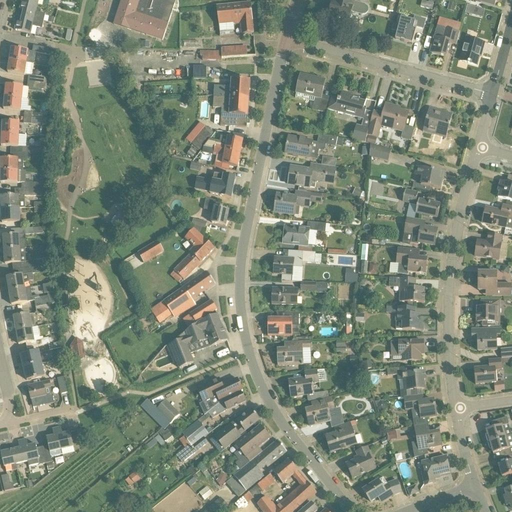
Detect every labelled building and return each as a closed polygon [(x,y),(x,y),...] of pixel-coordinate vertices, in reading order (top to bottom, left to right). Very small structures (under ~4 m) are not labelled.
[(122,0),(114,24),(163,40),(176,0),(122,0)] [(329,16),(351,22),(353,14),(363,17),(363,16),(369,18),(372,9),(366,7),(366,6),(343,0),(335,0),(334,4),(333,4),(329,16)] [(38,5),(22,1),(20,9),(24,11),(22,17),(44,22),(46,15),(36,12),(38,5)] [(254,34),(251,3),(218,7),(220,32),(235,31),(235,24),(243,24),(245,35),(254,34)] [(456,4),(449,3),(447,11),(454,12),(456,4)] [(42,29),(44,22),(22,17),(21,23),(17,22),(15,31),(31,34),(33,27),(42,29)] [(401,18),(396,40),(410,44),(412,37),(414,37),(417,28),(424,30),(426,20),(415,17),(413,22),(401,18)] [(460,33),(452,31),(446,29),(443,40),(434,37),(430,53),(446,58),(450,44),(456,46),(460,33)] [(482,51),(485,43),(467,38),(460,61),(477,66),(481,51),(482,51)] [(13,49),(10,61),(33,64),(34,65),(37,53),(54,57),(55,51),(35,46),(33,53),(29,52),(29,51),(13,49)] [(223,59),(247,57),(247,48),(222,49),(223,59)] [(222,61),(222,52),(200,52),(200,55),(200,56),(203,56),(203,61),(222,61)] [(8,73),(28,76),(32,76),(33,64),(10,61),(8,73)] [(207,67),(194,67),(194,80),(207,80),(207,67)] [(321,99),(325,81),(302,75),(296,98),(314,102),(311,110),(326,114),(329,102),(321,99)] [(232,81),(231,88),(214,87),(214,97),(249,99),(250,82),(232,81)] [(46,90),(47,84),(29,82),(28,88),(46,90)] [(7,85),(6,98),(23,99),(24,87),(7,85)] [(144,88),(144,98),(152,97),(151,88),(144,88)] [(331,97),(328,110),(364,119),(366,111),(363,110),(366,102),(359,100),(360,97),(343,93),(341,100),(331,97)] [(249,99),(214,97),(213,108),(222,109),(221,127),(247,128),(247,127),(247,125),(249,125),(249,121),(247,121),(248,117),(249,99)] [(23,99),(6,98),(4,110),(21,112),(22,105),(23,99)] [(374,112),(367,136),(378,138),(381,126),(403,132),(401,138),(411,141),(414,128),(405,126),(409,113),(402,111),(396,109),(397,107),(386,105),(383,115),(374,112)] [(453,114),(429,108),(423,132),(446,138),(453,114)] [(2,134),(19,135),(19,123),(3,122),(2,134)] [(199,151),(213,134),(200,124),(185,140),(199,151)] [(368,129),(356,126),(352,141),(364,144),(368,129)] [(19,135),(2,134),(2,147),(12,147),(11,154),(30,154),(31,149),(31,148),(26,148),(18,147),(19,135)] [(289,137),(286,153),(310,158),(312,149),(325,151),(326,145),(336,147),(338,138),(319,134),(318,143),(313,142),(289,137)] [(209,142),(204,147),(241,154),(243,140),(228,138),(221,136),(220,144),(209,142)] [(375,146),(377,139),(368,137),(367,143),(375,146)] [(370,157),(388,162),(391,151),(370,145),(370,157)] [(241,154),(204,147),(204,149),(203,154),(214,156),(221,158),(222,154),(225,155),(223,164),(238,167),(241,154)] [(192,149),(187,155),(193,159),(197,153),(192,149)] [(1,159),(1,171),(18,172),(24,172),(24,166),(18,166),(18,160),(24,160),(30,160),(30,154),(11,154),(11,160),(1,159)] [(200,172),(201,165),(191,164),(190,170),(200,172)] [(315,172),(291,168),(288,185),(310,188),(310,187),(306,187),(307,180),(334,184),(337,168),(316,165),(315,172)] [(423,177),(421,185),(414,183),(413,189),(431,193),(432,187),(440,189),(442,180),(439,179),(441,172),(417,167),(416,175),(423,177)] [(1,184),(19,184),(18,172),(1,171),(1,184)] [(220,196),(232,198),(236,177),(215,173),(213,181),(197,178),(195,189),(211,192),(210,193),(220,195),(220,196)] [(496,197),(507,200),(511,201),(511,184),(500,181),(496,197)] [(42,190),(21,190),(21,196),(2,196),(2,210),(20,209),(25,209),(25,197),(43,197),(42,190)] [(441,204),(417,199),(418,193),(405,190),(403,201),(416,204),(416,203),(418,204),(416,213),(438,218),(441,204)] [(297,191),(295,198),(277,195),(275,212),(294,215),(296,206),(309,208),(310,201),(321,203),(322,195),(297,191)] [(226,226),(229,211),(224,210),(224,209),(217,207),(217,202),(207,198),(204,209),(214,212),(212,223),(226,226)] [(511,207),(506,206),(503,206),(502,212),(486,209),(483,224),(511,230),(511,207)] [(20,209),(2,210),(3,223),(21,222),(20,209)] [(122,212),(112,223),(118,228),(128,217),(122,212)] [(434,247),(437,231),(424,228),(425,222),(408,219),(405,233),(413,235),(411,244),(418,246),(418,244),(434,247)] [(193,220),(192,226),(206,229),(207,223),(193,220)] [(308,229),(286,226),(283,244),(308,247),(309,231),(326,233),(326,224),(308,223),(308,229)] [(5,251),(20,250),(26,249),(25,243),(20,243),(19,236),(34,235),(34,228),(12,230),(12,236),(4,237),(5,251)] [(175,272),(184,281),(201,263),(214,250),(203,239),(193,230),(184,239),(194,249),(190,253),(192,254),(175,272)] [(480,242),(477,241),(475,257),(499,261),(502,237),(489,235),(487,244),(480,243),(480,242)] [(137,254),(129,259),(135,270),(144,265),(164,253),(157,242),(137,254)] [(408,276),(408,273),(425,275),(427,260),(419,259),(420,251),(399,249),(398,264),(397,275),(408,276)] [(20,250),(5,251),(6,264),(21,263),(20,250)] [(316,253),(304,253),(294,252),(284,252),(283,259),(275,259),(274,275),(293,276),(293,268),(303,269),(303,263),(315,264),(316,253)] [(24,263),(25,269),(45,267),(44,260),(24,263)] [(45,267),(25,269),(26,275),(52,272),(51,266),(45,267)] [(354,270),(346,270),(345,284),(357,285),(358,275),(353,275),(354,270)] [(191,301),(215,285),(207,273),(150,310),(160,325),(175,319),(195,306),(191,301)] [(496,284),(496,273),(479,273),(479,291),(492,291),(492,298),(511,298),(511,284),(496,284)] [(10,292),(31,288),(30,282),(24,283),(23,276),(8,278),(10,292)] [(416,280),(390,279),(390,287),(400,287),(400,303),(424,303),(425,289),(415,289),(416,280)] [(327,294),(327,285),(302,284),(301,293),(327,294)] [(33,298),(31,288),(10,292),(12,306),(35,302),(37,307),(50,305),(49,297),(48,297),(40,299),(40,297),(33,298)] [(273,289),(272,306),(297,307),(298,290),(273,289)] [(499,326),(500,302),(482,301),(482,308),(477,308),(477,322),(483,322),(483,325),(499,326)] [(191,316),(197,324),(217,310),(212,302),(191,316)] [(52,313),(50,305),(37,307),(38,316),(52,313)] [(403,322),(403,330),(423,331),(423,328),(419,328),(420,316),(415,316),(415,309),(387,307),(387,315),(396,315),(396,322),(403,322)] [(277,320),(268,320),(268,337),(292,337),(292,327),(299,327),(299,313),(277,313),(277,320)] [(17,331),(32,328),(36,328),(34,314),(14,318),(17,331)] [(356,323),(364,323),(364,315),(356,315),(356,323)] [(202,321),(193,327),(185,333),(169,346),(179,370),(194,364),(187,346),(199,342),(200,343),(210,340),(212,347),(227,341),(218,316),(202,321)] [(319,324),(326,323),(324,316),(317,318),(319,324)] [(32,328),(17,331),(19,345),(27,343),(28,350),(50,345),(49,339),(44,340),(44,337),(40,338),(38,327),(36,328),(32,328)] [(500,335),(500,328),(472,330),(472,340),(478,340),(479,352),(497,351),(496,336),(500,335)] [(87,358),(84,343),(77,338),(72,346),(74,360),(87,358)] [(294,349),(278,350),(279,367),(303,366),(303,349),(311,349),(311,342),(293,343),(294,349)] [(336,353),(346,353),(345,342),(336,342),(336,353)] [(403,362),(420,361),(420,355),(423,355),(423,342),(407,343),(407,344),(399,344),(399,356),(403,355),(403,362)] [(59,343),(48,346),(50,352),(60,349),(59,343)] [(511,358),(511,348),(501,350),(502,359),(511,358)] [(24,368),(42,364),(39,352),(21,356),(24,368)] [(489,368),(474,369),(475,385),(494,383),(497,383),(497,382),(496,371),(502,370),(501,359),(488,361),(489,368)] [(370,361),(363,362),(365,370),(372,369),(370,361)] [(45,377),(42,364),(24,368),(27,381),(45,377)] [(423,395),(422,390),(424,390),(422,380),(425,380),(424,373),(413,374),(412,368),(387,371),(388,378),(397,377),(398,383),(399,383),(401,392),(401,398),(423,395)] [(305,379),(288,381),(290,398),(314,395),(313,384),(319,384),(317,372),(305,373),(305,379)] [(62,394),(69,392),(65,376),(58,378),(62,394)] [(222,401),(240,393),(242,391),(237,379),(222,386),(219,379),(197,389),(203,402),(211,399),(214,405),(206,408),(208,413),(222,401)] [(52,387),(50,380),(29,385),(33,400),(37,399),(39,407),(56,403),(54,394),(47,396),(46,389),(52,387)] [(497,383),(494,383),(495,391),(505,390),(504,381),(497,382),(497,383)] [(245,402),(240,393),(222,401),(208,413),(213,420),(220,414),(219,413),(227,409),(227,410),(245,402)] [(412,410),(414,427),(428,425),(427,418),(437,417),(435,406),(433,406),(433,401),(423,402),(422,396),(403,398),(405,411),(412,410)] [(319,408),(305,411),(309,427),(331,422),(328,411),(334,410),(331,399),(318,402),(319,408)] [(153,419),(159,413),(156,411),(157,410),(148,401),(141,407),(153,419)] [(159,413),(169,424),(171,425),(180,416),(165,402),(157,410),(156,411),(159,413)] [(220,454),(233,443),(240,438),(239,436),(259,421),(251,410),(237,422),(240,426),(235,430),(230,425),(214,437),(215,438),(210,441),(220,454)] [(488,443),(511,436),(508,425),(509,425),(507,418),(494,422),(496,428),(486,431),(487,435),(485,435),(488,443)] [(193,448),(204,439),(209,435),(198,422),(182,435),(190,445),(193,448)] [(338,434),(326,438),(331,454),(357,446),(350,424),(336,428),(338,434)] [(415,459),(421,457),(428,456),(427,449),(442,447),(440,432),(430,433),(428,425),(414,427),(417,444),(412,445),(415,459)] [(233,443),(244,457),(245,458),(246,458),(269,439),(260,427),(248,437),(245,434),(240,438),(233,443)] [(62,450),(73,447),(70,433),(63,435),(61,428),(57,429),(62,450)] [(158,433),(161,436),(165,442),(166,442),(172,437),(167,431),(164,428),(158,433)] [(62,450),(57,429),(52,430),(54,437),(47,438),(48,446),(43,448),(46,464),(53,463),(52,458),(63,455),(62,450)] [(396,432),(387,434),(389,441),(398,440),(396,432)] [(158,442),(162,447),(165,444),(159,436),(147,445),(150,449),(158,442)] [(511,436),(488,443),(490,450),(492,450),(493,454),(503,451),(505,457),(511,454),(511,436)] [(204,439),(193,448),(197,453),(208,444),(204,439)] [(27,462),(28,462),(29,467),(39,465),(39,466),(46,464),(43,448),(37,449),(36,445),(28,447),(27,440),(22,441),(27,462)] [(16,465),(27,462),(22,441),(18,442),(20,449),(13,450),(16,465)] [(286,453),(277,441),(251,462),(229,481),(236,490),(233,492),(238,498),(263,477),(257,470),(268,461),(271,465),(286,453)] [(193,448),(190,445),(186,449),(177,455),(183,463),(197,453),(193,448)] [(359,459),(347,465),(353,479),(375,469),(372,463),(374,462),(367,447),(356,452),(359,459)] [(1,453),(4,468),(12,466),(13,471),(18,470),(16,465),(13,450),(1,453)] [(503,478),(511,474),(511,455),(508,456),(510,462),(499,466),(503,478)] [(446,458),(429,462),(428,456),(421,457),(424,473),(422,473),(425,486),(436,484),(434,477),(449,473),(446,458)] [(240,470),(250,462),(246,458),(245,458),(244,457),(239,460),(235,464),(240,470)] [(298,472),(289,461),(248,494),(253,501),(278,480),(282,485),(298,472)] [(192,477),(197,473),(192,467),(187,472),(192,477)] [(135,473),(129,478),(134,485),(140,481),(135,473)] [(221,474),(216,482),(223,486),(227,477),(221,474)] [(16,489),(15,483),(12,483),(10,475),(3,476),(7,491),(16,489)] [(197,483),(192,477),(186,482),(191,488),(197,483)] [(380,481),(363,491),(371,503),(378,498),(380,502),(384,499),(386,501),(394,495),(395,496),(402,494),(397,481),(390,484),(391,484),(384,488),(380,481)] [(316,494),(306,482),(297,491),(274,509),(266,497),(257,504),(262,511),(295,511),(296,511),(316,494)] [(408,489),(410,496),(420,492),(417,485),(408,489)] [(181,487),(155,508),(157,511),(166,511),(165,511),(179,500),(177,498),(185,492),(181,487)] [(205,502),(213,496),(207,488),(199,494),(205,502)] [(226,511),(230,509),(220,498),(204,511),(226,511)] [(145,510),(151,505),(147,500),(141,505),(145,510)]
